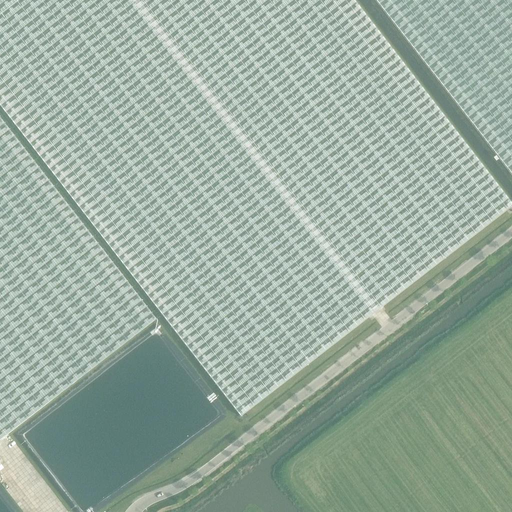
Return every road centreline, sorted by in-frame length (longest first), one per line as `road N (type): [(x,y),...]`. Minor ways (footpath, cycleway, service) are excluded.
road 1 (tertiary): [(133,511),(182,485),(511,229)]
road 2 (unknown): [(511,245),(188,496),(149,511)]
